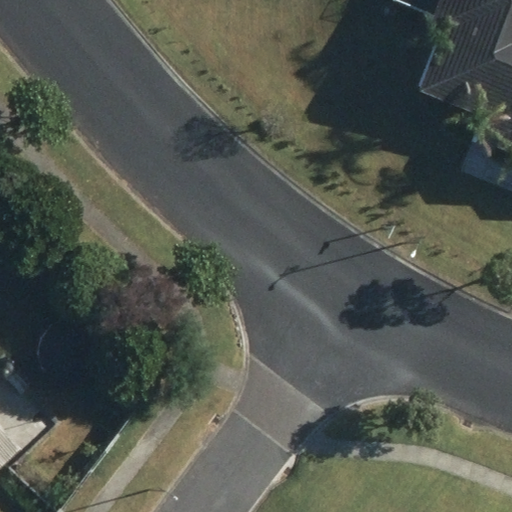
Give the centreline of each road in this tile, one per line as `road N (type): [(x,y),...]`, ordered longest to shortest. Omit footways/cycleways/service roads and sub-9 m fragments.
road 1 (residential): [(31,0),(149,136),(361,325)]
road 2 (residential): [(213,511),(361,325)]
road 3 (residential): [(361,325),(511,382)]
